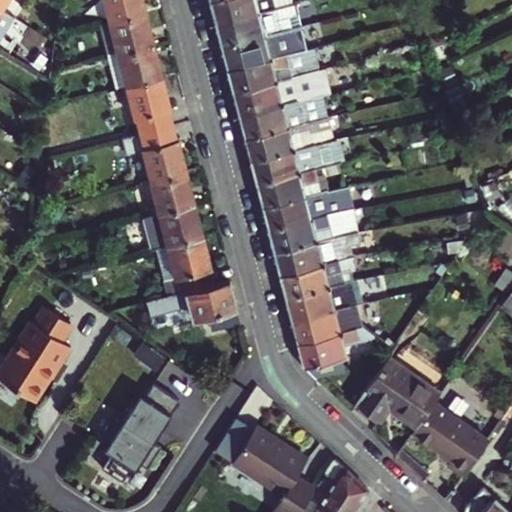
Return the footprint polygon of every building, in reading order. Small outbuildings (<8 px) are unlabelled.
[(107,0),(113,21),(148,13),(144,0),(107,0)] [(215,0),(212,1),(218,24),(290,5),(289,0),(215,0)] [(218,24),(224,45),(281,30),(293,27),(301,25),(295,3),(290,5),(218,24)] [(0,27),(9,13),(1,8),(0,6),(0,27)] [(156,44),(148,13),(113,21),(121,53),(156,44)] [(299,51),(293,27),(281,30),(287,54),(299,51)] [(230,69),(287,54),(281,30),(224,45),(230,69)] [(437,41),(428,45),(437,68),(445,63),(437,41)] [(121,53),(129,85),(164,76),(156,44),(121,53)] [(230,69),(235,90),(300,73),(311,71),(318,69),(312,48),(299,51),(287,54),(230,69)] [(316,91),(311,71),(300,73),(302,83),(304,93),(316,91)] [(287,101),(298,99),(294,85),(302,83),(300,73),(235,90),(241,113),(287,101)] [(164,76),(129,85),(141,132),(174,123),(171,109),(172,108),(164,76)] [(458,84),(444,91),(453,115),(470,106),(458,84)] [(241,113),(247,136),(304,122),(302,111),(325,106),(323,93),(298,99),(287,101),(241,113)] [(302,111),(304,122),(328,117),(325,106),(302,111)] [(252,158),(310,144),(333,139),(328,117),(304,122),(247,136),(252,158)] [(189,171),(180,137),(178,138),(174,123),(141,132),(153,180),(189,171)] [(336,153),(333,139),(310,144),(314,158),(336,153)] [(252,158),(258,182),(316,168),(314,158),(310,144),(252,158)] [(264,205),(322,190),(316,168),(258,182),(264,205)] [(161,211),(197,203),(189,171),(153,180),(161,211)] [(329,189),(330,196),(347,193),(346,185),(329,189)] [(264,205),(270,228),(328,214),(324,197),(330,196),(329,189),(322,190),(264,205)] [(205,235),(197,203),(161,211),(170,244),(205,235)] [(335,235),(358,231),(352,209),(328,214),(270,228),(276,251),(335,235)] [(276,251),(282,273),(342,258),(353,255),(351,245),(361,242),(358,231),(335,235),(276,251)] [(164,278),(168,295),(216,283),(212,267),(213,267),(205,235),(170,244),(177,275),(164,278)] [(288,297),(343,282),(340,270),(345,268),(342,258),(282,273),(288,297)] [(216,283),(168,295),(123,307),(126,318),(150,312),(151,315),(191,305),(194,316),(194,318),(210,314),(214,330),(242,323),(231,279),(216,283)] [(366,301),(359,279),(352,280),(357,303),(366,301)] [(288,297),(293,319),(357,303),(352,280),(343,282),(288,297)] [(511,287),(503,301),(511,310),(511,287)] [(293,319),(299,342),(357,327),(353,312),(359,311),(357,303),(293,319)] [(34,319),(0,371),(0,374),(34,397),(50,373),(52,375),(62,359),(60,357),(70,342),(62,337),(73,320),(47,304),(37,321),(34,319)] [(191,305),(151,315),(153,322),(183,315),(184,319),(194,316),(191,305)] [(381,324),(374,334),(377,337),(391,347),(398,336),(381,324)] [(346,345),(377,337),(374,334),(362,326),(357,327),(299,342),(306,367),(318,378),(346,371),(342,357),(348,355),(346,345)] [(435,399),(441,390),(390,354),(355,402),(379,419),(389,405),(391,402),(400,408),(397,411),(417,425),(435,399)] [(181,399),(155,382),(138,409),(133,406),(124,420),(118,417),(105,438),(116,445),(103,466),(124,480),(137,459),(149,466),(162,445),(154,440),(181,399)] [(417,425),(414,430),(451,456),(448,461),(463,472),(488,435),(435,399),(417,425)] [(389,405),(397,411),(400,408),(391,402),(389,405)] [(297,511),(309,495),(315,486),(297,475),(308,457),(282,440),(280,444),(254,427),(232,460),(282,493),(273,509),(277,511),(297,511)] [(317,482),(356,508),(369,488),(334,455),(317,482)] [(352,511),(356,508),(317,482),(315,486),(309,495),(334,511),(352,511)] [(511,511),(511,510),(484,484),(466,503),(464,511),(511,511)] [(297,511),(334,511),(309,495),(297,511)]
